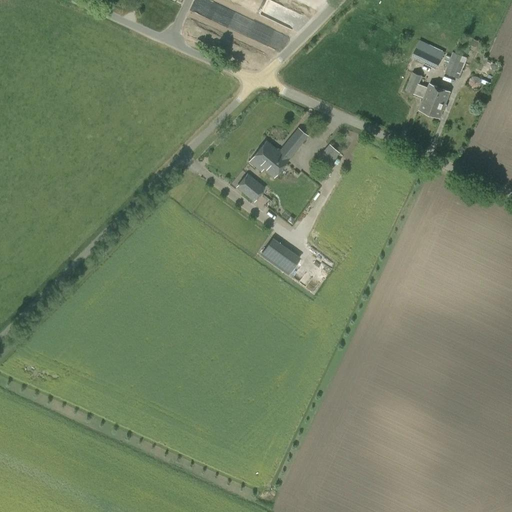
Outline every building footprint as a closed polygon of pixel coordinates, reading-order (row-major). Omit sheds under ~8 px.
[(212,5),(208,16),(216,18),(220,7),(212,5)] [(436,69),(445,52),(419,40),(411,57),(436,69)] [(453,52),(444,72),(459,79),(467,57),(453,52)] [(419,85),(422,76),(412,71),(405,90),(424,98),(419,110),(440,117),(449,92),(428,85),(427,87),(424,86),(419,85)] [(274,176),(307,135),(298,129),(279,152),(266,141),(250,161),(258,167),(261,164),(274,176)] [(329,144),(319,157),(328,164),(339,152),(329,144)] [(251,203),(261,191),(244,177),(234,189),(251,203)] [(268,260),(280,243),(272,238),(260,255),(268,260)]
